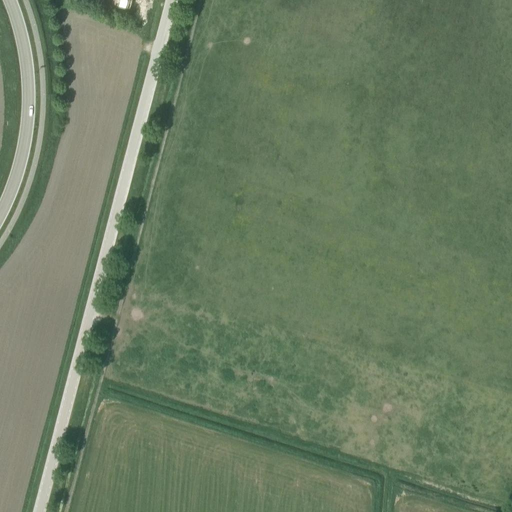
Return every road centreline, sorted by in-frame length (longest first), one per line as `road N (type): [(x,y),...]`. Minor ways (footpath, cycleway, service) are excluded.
road 1 (unclassified): [(171,0),(39,511)]
road 2 (tertiary): [(0,214),(27,124),(27,70),(9,0)]
